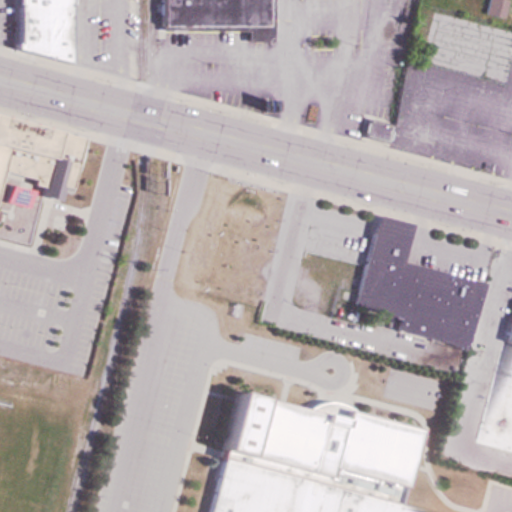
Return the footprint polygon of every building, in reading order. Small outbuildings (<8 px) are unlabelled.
[(0,0),(0,56),(69,56),(69,0),(0,0)] [(154,0),(262,0),(263,27),(155,28),(154,0)] [(485,0),(503,0),(500,16),(482,12),(485,0)] [(0,112),(83,132),(70,189),(58,186),(54,200),(40,196),(42,187),(26,183),(26,179),(12,175),(0,172),(0,112)] [(395,333),(464,347),(478,280),(395,264),(403,223),(367,216),(348,307),(398,318),(395,333)] [(511,296),(511,299),(508,298),(498,340),(506,342),(481,440),(511,448),(511,296)] [(201,511),(215,461),(207,447),(222,389),(327,416),(332,409),(414,431),(395,503),(428,511),(201,511)]
